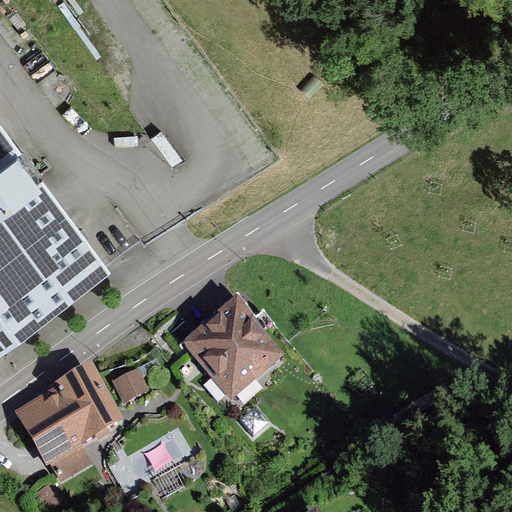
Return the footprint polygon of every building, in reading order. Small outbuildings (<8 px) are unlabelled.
[(0,347),(110,266),(0,118),(0,347)] [(239,301),(185,346),(231,401),(285,357),(239,301)] [(59,392),(18,416),(48,467),(53,466),(63,482),(91,465),(80,447),(93,439),(124,421),(91,366),(56,387),(59,392)] [(139,371),(112,384),(123,405),(150,392),(139,371)] [(52,485),(36,496),(47,511),(50,511),(64,502),(52,485)]
